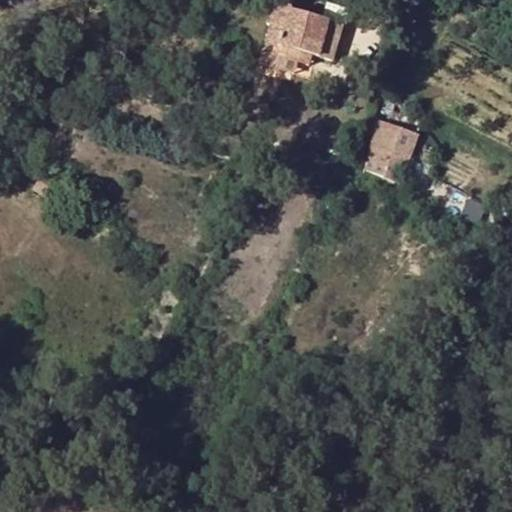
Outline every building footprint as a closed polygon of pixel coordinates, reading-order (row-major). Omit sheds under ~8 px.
[(297,66),(302,67),(304,56),(312,58),(332,63),(342,28),(290,14),(292,5),(274,0),(272,0),(265,26),(269,27),(261,55),(297,66)] [(297,66),(261,55),(259,65),(295,75),(297,66)] [(312,58),(304,56),(302,67),(309,69),(312,58)] [(387,127),(368,175),(382,182),(402,133),(387,127)] [(32,190),(42,175),(31,169),(21,183),(32,190)] [(42,175),(32,190),(50,202),(61,187),(42,175)]
